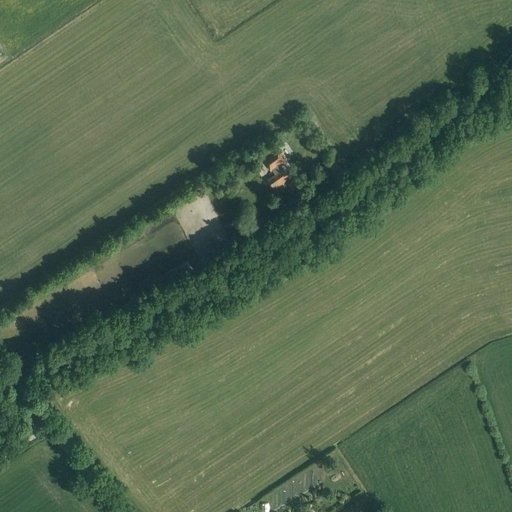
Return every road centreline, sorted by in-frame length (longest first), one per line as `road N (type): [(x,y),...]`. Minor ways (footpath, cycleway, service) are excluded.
road 1 (track): [(9,379),(327,210)]
road 2 (tertiary): [(121,511),(0,367)]
